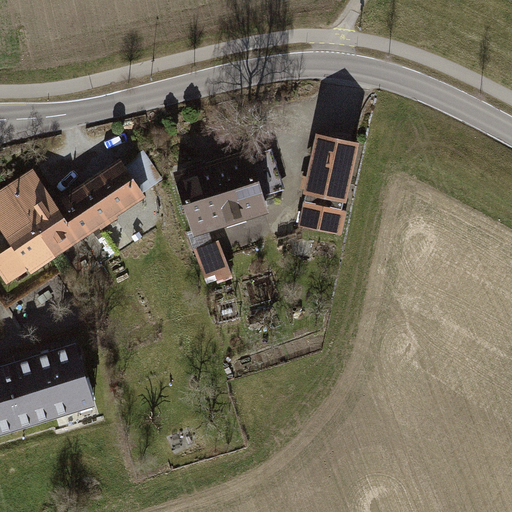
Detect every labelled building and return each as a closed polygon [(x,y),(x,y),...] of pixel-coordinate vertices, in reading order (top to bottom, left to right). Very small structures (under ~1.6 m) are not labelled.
[(361,142),(319,133),(299,225),(342,234),(361,142)] [(194,237),(270,213),(250,150),(174,174),(194,237)] [(121,158),(55,202),(80,239),(145,195),(121,158)] [(29,272),(80,239),(55,202),(33,168),(0,190),(0,228),(5,235),(29,272)] [(195,247),(207,280),(234,271),(221,237),(195,247)] [(72,334),(0,356),(0,425),(92,397),(72,334)]
